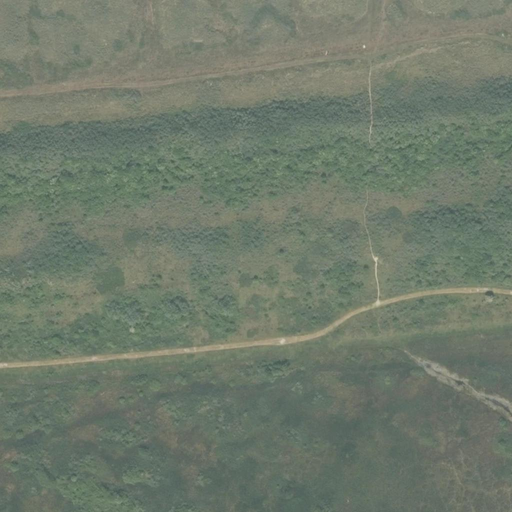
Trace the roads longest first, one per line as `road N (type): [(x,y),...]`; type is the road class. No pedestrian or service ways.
road 1 (track): [(0,363),(318,334),(378,299),(438,287),(511,293)]
road 2 (track): [(511,38),(477,35),(0,94)]
